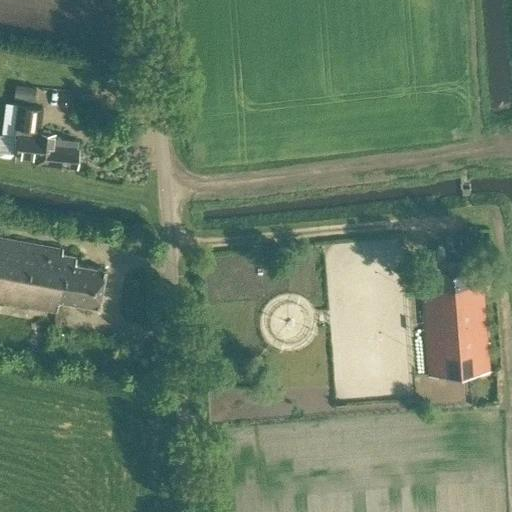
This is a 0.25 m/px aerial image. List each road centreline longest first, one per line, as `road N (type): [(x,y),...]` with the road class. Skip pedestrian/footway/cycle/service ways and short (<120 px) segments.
road 1 (unclassified): [(188,511),(147,0)]
road 2 (track): [(160,187),(476,149)]
road 3 (track): [(166,249),(474,217)]
